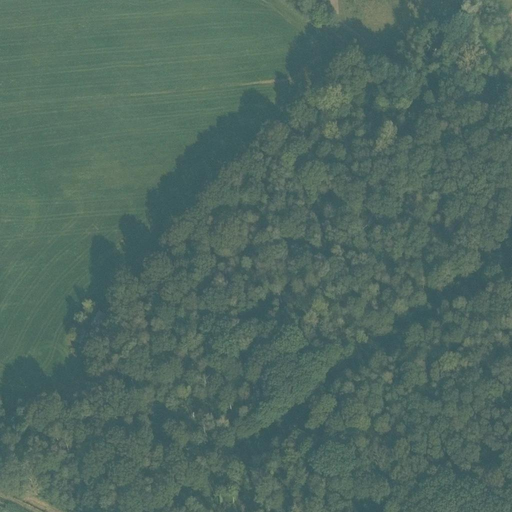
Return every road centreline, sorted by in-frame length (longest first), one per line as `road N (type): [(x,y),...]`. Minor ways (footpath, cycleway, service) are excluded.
road 1 (track): [(177,511),(416,325),(511,234)]
road 2 (unclassified): [(291,0),(388,68),(511,104)]
